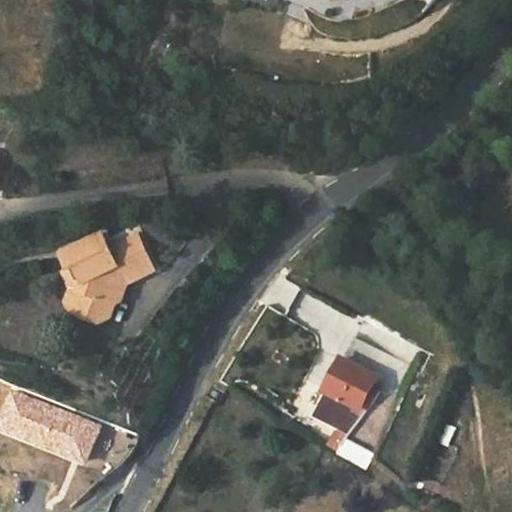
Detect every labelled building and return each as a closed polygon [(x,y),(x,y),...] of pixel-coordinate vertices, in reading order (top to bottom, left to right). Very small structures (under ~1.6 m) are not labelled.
[(101,237),(58,255),(65,273),(73,269),(78,283),(71,308),(75,320),(92,326),(104,322),(108,316),(108,302),(118,286),(124,289),(152,276),(138,241),(108,254),(101,237)] [(59,275),(66,294),(63,305),(71,308),(78,283),(73,269),(65,273),(59,275)] [(355,335),(326,389),(360,408),(378,374),(395,383),(407,363),(355,335)] [(319,389),(335,360),(319,352),(304,380),(319,389)] [(16,390),(4,420),(88,454),(101,422),(16,390)] [(437,443),(450,448),(457,427),(443,423),(437,443)]
